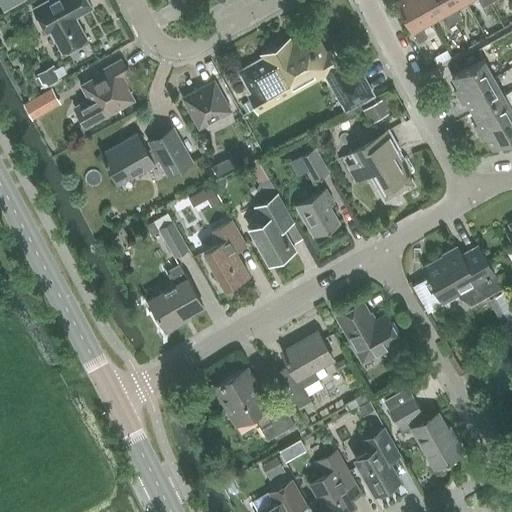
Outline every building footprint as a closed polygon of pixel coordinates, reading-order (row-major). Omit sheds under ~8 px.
[(76,17),(93,7),(89,0),(48,0),(34,8),(48,32),(51,30),(63,51),(87,38),(76,17)] [(420,25),(430,19),(419,0),(395,0),(412,30),(412,29),(419,42),(427,37),(420,25)] [(447,26),(455,22),(442,0),(419,0),(430,19),(441,14),(447,26)] [(456,5),(465,0),(442,0),(455,22),(463,18),(456,5)] [(347,107),(372,93),(358,69),(346,76),(332,50),(326,53),(314,31),(292,43),(289,38),(263,53),(266,58),(242,71),(254,93),(249,96),(257,111),(329,71),(335,82),(334,83),(347,107)] [(98,77),(84,85),(80,87),(87,98),(72,106),(84,126),(101,116),(133,99),(121,78),(130,73),(122,59),(96,74),(98,77)] [(459,97),(494,77),(484,59),(453,77),(459,87),(454,90),(459,97)] [(494,77),(459,97),(463,104),(467,102),(473,112),(504,95),(511,90),(511,79),(499,86),(494,77)] [(200,127),(231,110),(215,80),(183,97),(200,127)] [(51,85),(22,101),(31,117),(60,100),(51,85)] [(479,133),(511,113),(511,108),(504,95),(473,112),(479,123),(474,125),(479,133)] [(360,107),(367,121),(387,111),(380,97),(360,107)] [(511,113),(479,133),(483,140),(487,138),(493,148),(511,137),(511,113)] [(169,175),(193,161),(174,126),(149,140),(153,147),(148,150),(138,133),(102,153),(118,183),(160,160),(169,175)] [(413,183),(413,181),(410,175),(412,174),(409,170),(411,169),(405,157),(400,160),(395,151),(400,148),(389,129),(347,154),(351,162),(345,165),(354,180),(369,172),(382,194),(384,196),(386,195),(388,194),(390,198),(410,186),(412,185),(413,183)] [(313,179),(328,171),(314,146),(299,155),(313,179)] [(192,205),(217,193),(211,181),(187,194),(192,205)] [(315,236),(340,222),(331,205),(335,203),(326,187),(297,204),(315,236)] [(270,261),(295,248),(283,227),(293,221),(277,193),(256,205),(264,219),(250,227),(270,261)] [(225,287),(249,273),(236,250),(247,244),(233,220),(214,230),(220,242),(204,251),(225,287)] [(175,257),(188,249),(172,221),(159,229),(175,257)] [(462,254),(460,250),(425,270),(427,274),(426,275),(429,280),(430,280),(441,299),(460,288),(464,294),(476,301),(502,287),(479,244),(462,254)] [(190,314),(204,306),(180,263),(167,270),(175,284),(149,299),(167,330),(191,316),(190,314)] [(364,360),(400,339),(386,315),(374,321),(362,301),(338,315),(364,360)] [(322,366),(334,360),(319,332),(300,343),(299,341),(282,351),(290,365),(279,371),(299,407),(312,400),(304,387),(327,374),(322,366)] [(267,440),(295,424),(279,396),(265,403),(253,383),(257,381),(248,366),(214,385),(241,433),(257,422),(267,440)] [(436,465),(464,449),(454,433),(452,434),(437,409),(424,417),(421,411),(413,397),(412,398),(406,388),(408,387),(407,386),(385,399),(391,410),(399,424),(409,418),(413,424),(414,427),(436,465)] [(390,459),(400,453),(384,425),(364,437),(370,448),(355,457),(376,491),(400,476),(390,459)] [(347,486),(356,481),(337,448),(317,460),(323,471),(310,479),(328,511),(338,511),(356,502),(347,486)] [(297,511),(296,509),(307,502),(293,477),(270,491),(276,501),(257,511),(297,511)]
